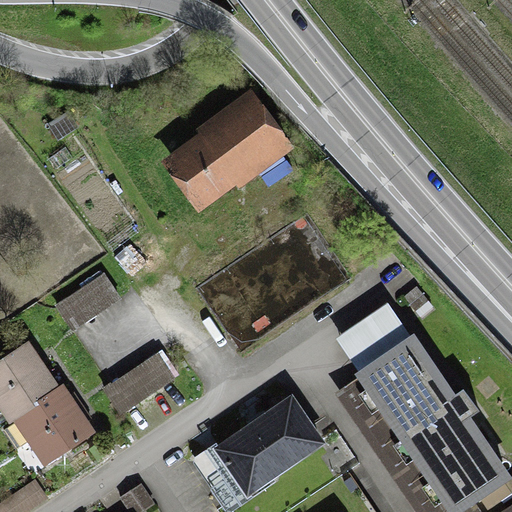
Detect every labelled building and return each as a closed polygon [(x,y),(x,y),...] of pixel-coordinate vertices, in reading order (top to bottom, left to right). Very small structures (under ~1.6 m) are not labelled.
[(285,138),(260,103),(174,164),(200,199),(285,138)] [(120,298),(104,274),(57,306),(73,328),(120,298)] [(452,397),(413,340),(361,375),(454,511),(506,477),(466,418),(476,411),(462,391),(452,397)] [(83,422),(69,400),(60,386),(54,389),(50,383),(36,362),(25,345),(0,361),(0,401),(12,420),(17,417),(18,419),(3,429),(16,448),(31,439),(46,462),(91,433),(83,422)] [(172,377),(156,355),(110,386),(109,384),(103,388),(120,413),(172,377)] [(319,443),(291,402),(209,457),(237,499),(319,443)]
